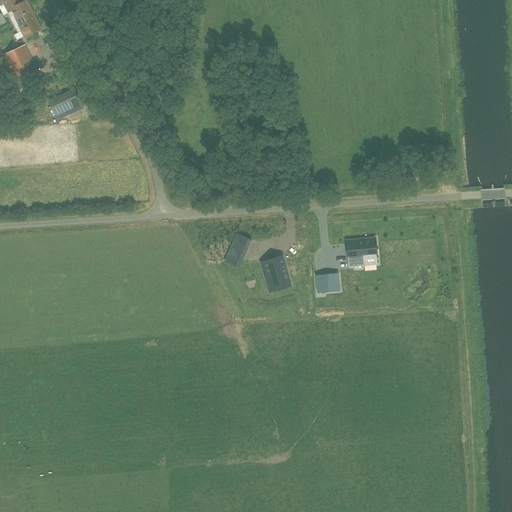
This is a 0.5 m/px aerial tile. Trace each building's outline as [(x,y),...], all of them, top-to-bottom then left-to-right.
[(0,0),(0,7),(2,11),(6,9),(8,13),(12,11),(14,16),(11,17),(16,28),(20,27),(25,37),(41,29),(34,15),(32,11),(27,1),(21,4),(18,0),(0,0)] [(4,55),(18,84),(39,74),(25,45),(4,55)] [(82,103),(74,88),(49,101),(55,116),(82,103)] [(375,238),(346,241),(349,267),(363,266),(363,259),(377,257),(375,238)] [(225,262),(236,267),(242,253),(231,248),(225,262)] [(271,286),(288,281),(282,257),(262,263),(265,275),(267,274),(271,286)] [(318,293),(340,291),(338,273),(316,276),(318,293)]
